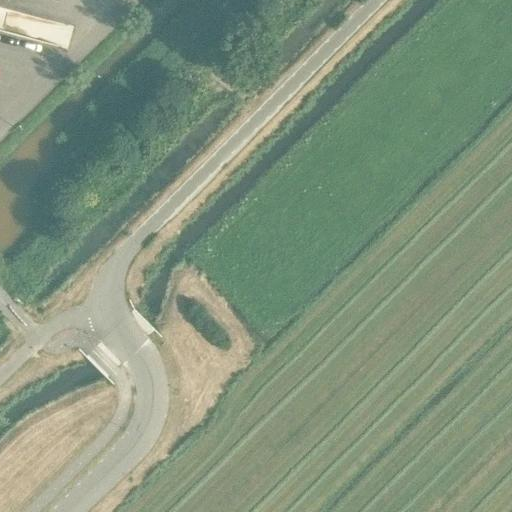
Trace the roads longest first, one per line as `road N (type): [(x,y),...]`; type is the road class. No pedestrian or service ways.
road 1 (unclassified): [(105,314),(109,275),(128,248),(378,0)]
road 2 (unclassified): [(105,314),(148,371),(150,409),(124,457),(69,511)]
